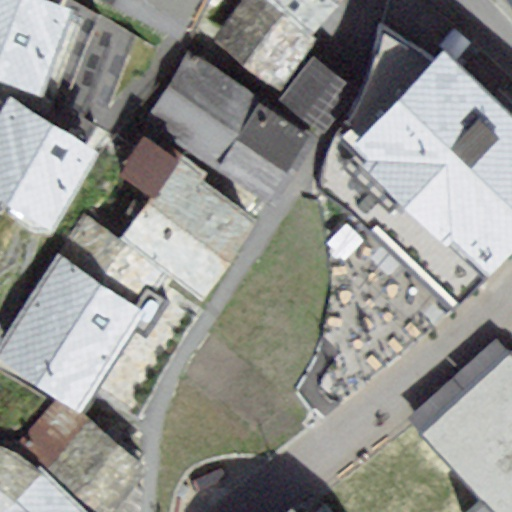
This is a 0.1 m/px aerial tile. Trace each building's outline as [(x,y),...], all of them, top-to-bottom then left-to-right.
[(71,9),(47,0),(0,0),(0,80),(42,98),(71,9)] [(199,0),(122,0),(184,31),(199,0)] [(311,31),(274,0),(244,0),(218,38),(279,85),(315,34),(311,31)] [(274,0),(311,31),(337,0),(274,0)] [(384,31),(343,137),(489,280),(511,257),(511,118),(443,53),(434,63),(384,31)] [(271,193),(309,137),(191,57),(153,113),(271,193)] [(349,88),(313,59),(281,99),(318,127),(349,88)] [(0,206),(4,209),(48,237),(100,153),(8,94),(0,107),(0,206)] [(228,263),(257,219),(235,203),(202,180),(207,173),(180,153),(177,159),(142,136),(119,177),(148,198),(118,238),(81,211),(60,252),(134,302),(155,269),(201,304),(228,263)] [(134,304),(57,254),(0,337),(0,368),(80,413),(91,395),(135,327),(147,335),(166,302),(144,290),(134,304)] [(511,511),(511,341),(505,333),(396,434),(456,511),(511,511)] [(45,467),(101,511),(144,458),(88,413),(45,467)] [(344,511),(317,477),(272,511),(344,511)] [(69,511),(40,481),(5,511),(69,511)]
